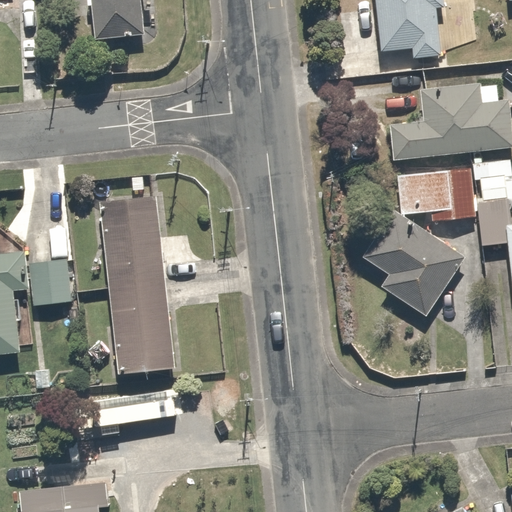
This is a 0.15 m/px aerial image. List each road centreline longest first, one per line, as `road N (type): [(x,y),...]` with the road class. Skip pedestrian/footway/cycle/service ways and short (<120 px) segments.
road 1 (tertiary): [(262,110),(299,432)]
road 2 (residential): [(0,138),(262,110)]
road 3 (residential): [(511,407),(299,432)]
